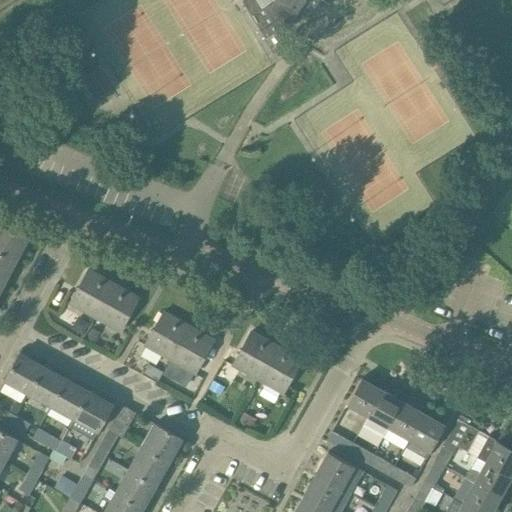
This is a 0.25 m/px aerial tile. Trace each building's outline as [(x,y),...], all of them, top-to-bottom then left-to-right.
[(256,0),(262,7),(263,6),(283,34),(288,30),(306,1),(304,0),(256,0)] [(105,93),(93,73),(82,79),(95,99),(105,93)] [(0,223),(0,252),(15,260),(27,239),(28,239),(28,238),(0,223)] [(15,260),(0,252),(0,280),(4,282),(15,260)] [(69,303),(95,317),(114,283),(89,269),(69,303)] [(114,283),(95,317),(120,331),(139,297),(114,283)] [(145,346),(170,360),(189,325),(164,311),(145,346)] [(72,328),(83,334),(88,323),(82,320),(76,321),(72,328)] [(189,325),(170,360),(195,374),(214,339),(189,325)] [(87,338),(94,341),(99,332),(93,329),(87,338)] [(232,365),(257,379),(276,345),(251,331),(232,365)] [(302,359),(276,345),(257,379),(283,393),(302,359)] [(5,380),(28,393),(43,367),(20,354),(21,353),(20,353),(5,380)] [(143,373),(158,381),(163,372),(148,364),(143,373)] [(51,406),(65,379),(43,367),(28,393),(51,406)] [(368,416),(382,390),(362,379),(363,379),(361,378),(347,404),(368,416)] [(65,379),(51,406),(74,419),(88,392),(65,379)] [(213,380),(208,389),(219,395),(224,387),(213,380)] [(389,428),(403,402),(382,390),(368,416),(363,424),(384,436),(389,428)] [(88,392),(74,419),(69,427),(93,439),(97,431),(103,421),(113,404),(111,403),(111,405),(88,392)] [(383,438),(404,449),(405,448),(424,413),(403,402),(389,428),(384,436),(383,438)] [(136,413),(122,405),(109,429),(123,436),(136,413)] [(17,415),(3,407),(0,412),(0,419),(11,425),(17,415)] [(240,420),(251,426),(255,419),(244,413),(240,420)] [(444,425),(424,413),(405,448),(426,459),(435,442),(445,425),(444,424),(444,425)] [(11,425),(25,433),(31,423),(17,415),(11,425)] [(477,429),(459,419),(447,440),(457,446),(465,451),(477,429)] [(141,446),(167,461),(180,439),(181,440),(182,439),(170,432),(166,430),(154,423),(144,440),(141,446)] [(56,450),(62,440),(58,438),(38,427),(33,437),(56,450)] [(0,460),(4,462),(17,439),(0,429),(0,460)] [(326,440),(348,452),(353,443),(332,430),(326,440)] [(476,457),(485,462),(502,471),(511,476),(511,474),(511,448),(488,435),(476,457)] [(97,452),(106,457),(114,443),(105,437),(97,452)] [(62,440),(56,450),(71,459),(77,448),(62,440)] [(435,461),(445,466),(457,446),(447,440),(435,461)] [(368,464),(374,454),(353,443),(348,452),(368,464)] [(128,469),(155,484),(167,461),(141,446),(128,469)] [(39,451),(26,474),(37,479),(49,457),(39,451)] [(83,474),(93,480),(106,457),(97,452),(95,451),(83,474)] [(316,473),(352,493),(364,472),(328,452),(327,453),(328,453),(316,473)] [(394,466),(374,454),(368,464),(389,476),(394,466)] [(433,488),(445,466),(435,461),(423,482),(433,488)] [(464,477),(500,497),(511,476),(485,462),(480,472),(469,467),(464,477)] [(394,466),(389,476),(410,488),(415,478),(394,466)] [(128,469),(115,492),(142,507),(155,484),(128,469)] [(337,511),(341,511),(352,493),(316,473),(305,494),(337,511)] [(39,480),(37,479),(26,474),(18,490),(30,496),(39,480)] [(93,480),(83,474),(77,484),(61,475),(53,488),(70,497),(81,503),(93,480)] [(477,511),(491,511),(500,497),(464,477),(452,498),(477,511)] [(433,488),(423,482),(412,502),(422,508),(433,488)] [(387,484),(375,505),(386,511),(398,490),(387,484)] [(107,497),(111,500),(104,511),(138,511),(142,507),(115,492),(111,490),(107,497)] [(337,511),(305,494),(294,511),(337,511)] [(70,497),(62,510),(65,511),(75,511),(81,503),(70,497)] [(444,511),(477,511),(452,498),(444,511)] [(419,511),(422,508),(412,502),(406,511),(419,511)]
